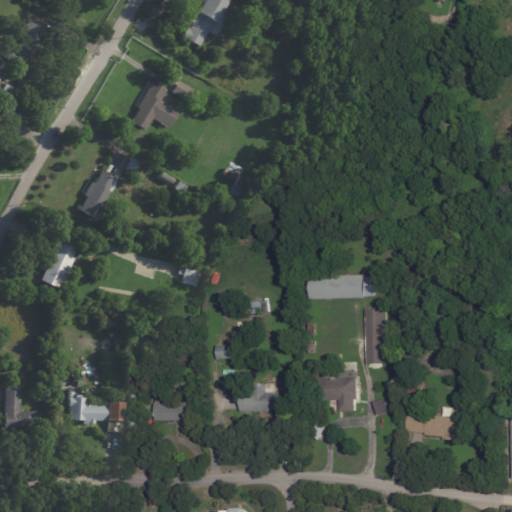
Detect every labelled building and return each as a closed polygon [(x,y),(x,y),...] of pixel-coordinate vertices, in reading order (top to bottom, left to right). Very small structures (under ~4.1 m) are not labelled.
[(63,0),(57,10),(40,0),(63,0)] [(223,8),(217,17),(224,21),(214,37),(207,33),(199,47),(182,37),(186,29),(189,30),(192,24),(190,23),(203,0),(222,0),(226,2),(223,8)] [(317,0),(319,1),(307,22),(290,11),(296,0),(317,0)] [(511,19),(483,4),(485,0),(511,0),(511,19)] [(462,21),(470,7),(473,8),(465,23),(462,21)] [(29,23),(45,33),(37,46),(33,45),(19,68),(0,56),(0,42),(7,46),(8,44),(14,47),(28,23),(29,23)] [(252,27),(260,31),(255,38),(246,32),(250,25),(252,27)] [(477,56),(467,75),(463,73),(472,54),(477,56)] [(0,73),(8,79),(5,84),(0,80),(0,73)] [(171,93),(170,92),(177,81),(198,95),(191,106),(171,93)] [(0,101),(0,82),(14,91),(6,105),(0,101)] [(152,83),(166,91),(160,102),(178,112),(168,130),(151,120),(145,131),(130,123),(138,110),(136,109),(151,83),(152,83)] [(202,95),(206,96),(201,112),(197,111),(202,95)] [(207,104),(212,107),(208,115),(202,111),(207,104)] [(125,171),(124,170),(132,154),(145,161),(136,177),(125,171)] [(224,168),(244,179),(241,185),(242,187),(236,197),(227,192),(233,182),(221,174),(224,168)] [(104,173),(113,179),(106,190),(109,191),(93,218),(78,210),(86,197),(83,195),(90,181),(94,183),(100,171),(104,173)] [(161,171),(173,179),(170,185),(157,177),(161,171)] [(185,186),(181,192),(174,188),(178,182),(185,186)] [(75,246),(71,256),(72,257),(61,282),(59,281),(56,287),(40,280),(59,238),(75,246)] [(180,283),(184,265),(199,268),(194,287),(180,283)] [(312,300),(312,276),(367,275),(367,278),(376,277),(376,296),(368,296),(368,298),(312,300)] [(264,314),(226,316),(226,304),(264,302),(264,314)] [(379,364),(369,364),(367,309),(387,309),(389,363),(379,364)] [(99,317),(120,319),(119,327),(106,327),(106,329),(101,328),(102,326),(98,326),(99,317)] [(111,333),(123,333),(123,340),(122,340),(122,359),(113,359),(113,340),(111,340),(111,333)] [(318,341),(317,354),(310,354),(310,341),(318,341)] [(218,359),(217,359),(217,346),(236,345),(236,359),(218,359)] [(359,384),(359,400),(356,400),(357,412),(341,412),(341,400),(317,401),(317,379),(322,379),(322,371),(357,370),(357,378),(358,378),(359,384)] [(410,393),(410,383),(424,383),(424,393),(410,393)] [(276,386),(276,394),(281,394),(281,411),(241,412),(240,394),(254,394),(254,385),(276,384),(276,386)] [(19,387),(20,412),(36,411),(37,427),(5,429),(3,387),(19,387)] [(68,397),(84,398),(84,404),(104,406),(105,402),(120,402),(119,421),(93,421),(93,424),(88,424),(88,421),(68,420),(69,407),(67,407),(68,397)] [(188,421),(155,422),(155,400),(177,399),(177,403),(195,403),(195,421),(188,421)] [(391,413),(379,416),(375,403),(386,399),(391,413)] [(139,431),(130,432),(128,408),(137,407),(139,430),(139,431)] [(429,416),(469,420),(466,440),(459,439),(459,441),(444,440),(444,438),(426,436),(427,433),(408,432),(409,416),(428,418),(429,416)] [(315,424),(310,436),(319,440),(325,429),(315,424)]
